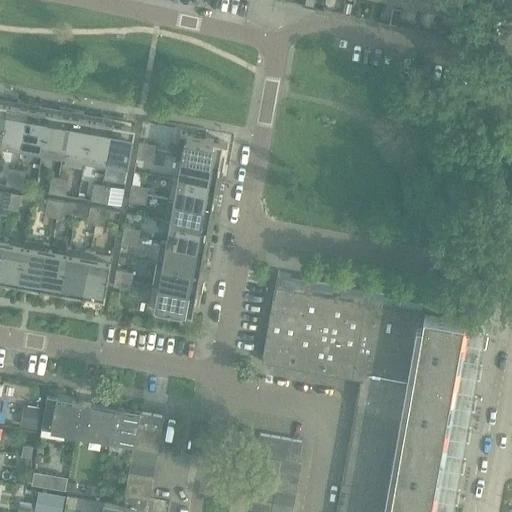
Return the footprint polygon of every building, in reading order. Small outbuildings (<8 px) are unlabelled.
[(441,0),(422,0),(422,6),(440,10),(441,0)] [(462,0),(441,0),(440,10),(460,15),(462,0)] [(8,104),(0,144),(0,147),(1,148),(2,141),(21,144),(20,151),(21,151),(30,103),(18,101),(17,105),(8,104)] [(30,103),(21,151),(42,155),(50,111),(41,110),(42,105),(30,103)] [(50,111),(42,155),(44,155),(45,148),(63,152),(62,159),(63,159),(72,110),(60,108),(59,113),(50,111)] [(72,110),(63,159),(85,163),(93,119),(83,117),(84,113),(72,110)] [(93,119),(85,163),(106,166),(115,118),(103,116),(102,121),(93,119)] [(115,118),(106,166),(128,170),(136,127),(126,125),(127,120),(115,118)] [(180,135),(176,157),(225,166),(227,154),(222,153),(224,142),(180,135)] [(139,142),(138,150),(155,153),(156,145),(139,142)] [(138,150),(136,159),(153,162),(155,153),(138,150)] [(176,157),(176,158),(183,160),(179,179),(216,186),(218,177),(222,178),(225,166),(176,157)] [(6,185),(14,187),(17,170),(9,168),(6,185)] [(26,172),(17,170),(14,187),(23,188),(26,172)] [(49,193),(57,194),(60,178),(52,176),(49,193)] [(69,179),(60,178),(57,194),(66,196),(69,179)] [(168,198),(168,199),(217,208),(219,196),(214,195),(216,186),(179,179),(176,200),(168,198)] [(91,200),(100,202),(103,185),(94,184),(91,200)] [(132,184),(130,193),(147,196),(149,187),(132,184)] [(111,187),(103,185),(100,202),(108,203),(111,187)] [(2,208),(10,209),(13,192),(5,191),(2,208)] [(22,194),(13,192),(10,209),(19,211),(22,194)] [(130,193),(129,201),(145,204),(147,196),(130,193)] [(44,215),(53,217),(56,200),(47,199),(44,215)] [(168,199),(164,221),(208,229),(210,219),(215,220),(217,208),(168,199)] [(64,202),(56,200),(53,217),(61,218),(64,202)] [(87,223),(95,225),(98,208),(90,206),(87,223)] [(107,209),(98,208),(95,225),(104,226),(107,209)] [(161,241),(161,242),(209,251),(211,239),(207,238),(208,229),(164,221),(164,222),(171,224),(168,242),(161,241)] [(123,235),(139,238),(141,230),(124,227),(123,235)] [(138,247),(139,238),(123,235),(121,244),(138,247)] [(4,243),(0,267),(0,285),(9,287),(10,282),(19,284),(27,240),(25,240),(24,247),(4,243)] [(48,244),(27,240),(19,284),(28,285),(27,290),(39,292),(48,244)] [(161,242),(157,263),(201,271),(202,262),(207,263),(209,251),(161,242)] [(62,291),(69,247),(68,247),(67,254),(48,251),(49,244),(48,244),(39,292),(52,294),(52,289),(62,291)] [(91,251),(69,247),(62,291),(71,293),(70,297),(82,300),(91,251)] [(105,299),(113,255),(91,251),(82,300),(94,302),(95,297),(105,299)] [(157,263),(153,285),(202,293),(204,281),(199,280),(201,271),(157,263)] [(116,269),(115,278),(132,281),(133,272),(116,269)] [(362,380),(355,415),(337,511),(435,511),(470,320),(464,319),(464,320),(426,312),(425,314),(416,312),(416,311),(415,311),(415,313),(277,288),(280,272),(278,271),(262,363),(362,380)] [(130,289),(132,281),(115,278),(113,286),(130,289)] [(153,285),(149,307),(193,315),(195,304),(199,305),(202,293),(153,285)] [(47,397),(41,428),(52,430),(76,434),(78,421),(88,423),(91,404),(57,398),(47,397)] [(26,404),(23,425),(39,427),(42,406),(26,404)] [(78,421),(76,434),(110,440),(115,409),(91,404),(88,423),(78,421)] [(115,409),(110,440),(134,445),(135,445),(141,413),(115,409)] [(134,445),(133,449),(145,451),(152,415),(141,413),(135,445),(134,445)] [(152,415),(145,451),(158,453),(164,417),(152,415)] [(240,451),(257,454),(261,435),(243,432),(240,451)] [(261,456),(268,457),(271,437),(261,435),(257,454),(257,455),(261,456)] [(271,437),(268,457),(278,459),(282,439),(271,437)] [(282,460),(289,461),(293,440),(282,439),(278,459),(281,459),(282,460)] [(293,440),(289,461),(298,463),(302,442),(293,440)] [(133,449),(131,460),(156,464),(158,453),(145,451),(133,449)] [(282,460),(281,459),(278,459),(268,457),(261,456),(259,466),(280,470),(282,460)] [(131,460),(129,471),(153,475),(156,464),(131,460)] [(302,463),(298,463),(289,461),(282,460),(280,470),(300,473),(302,463)] [(51,483),(54,468),(39,464),(36,480),(51,483)] [(257,477),(278,480),(280,470),(259,466),(257,477)] [(298,484),(300,473),(280,470),(278,480),(298,484)] [(129,471),(127,483),(151,487),(153,475),(129,471)] [(277,491),(278,480),(257,477),(255,487),(277,491)] [(298,484),(278,480),(277,491),(296,494),(298,484)] [(127,483),(125,494),(149,498),(151,487),(127,483)] [(255,487),(254,498),(275,502),(277,491),(255,487)] [(294,505),(296,494),(277,491),(275,502),(294,505)] [(38,492),(36,504),(63,509),(65,497),(38,492)] [(105,502),(103,511),(134,511),(135,509),(147,511),(149,498),(125,494),(123,505),(105,502)] [(271,511),(272,511),(275,502),(254,498),(252,508),(262,510),(271,511)] [(272,511),(293,511),(294,505),(275,502),(272,511)]
